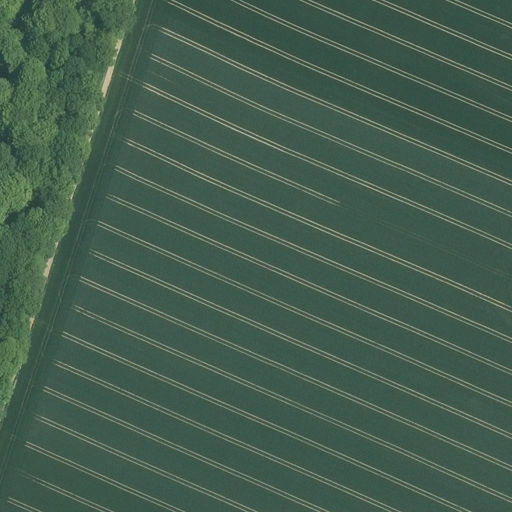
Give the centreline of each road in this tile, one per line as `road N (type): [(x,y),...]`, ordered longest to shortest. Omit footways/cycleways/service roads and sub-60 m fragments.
road 1 (track): [(129,0),(0,406)]
road 2 (track): [(66,0),(0,202)]
